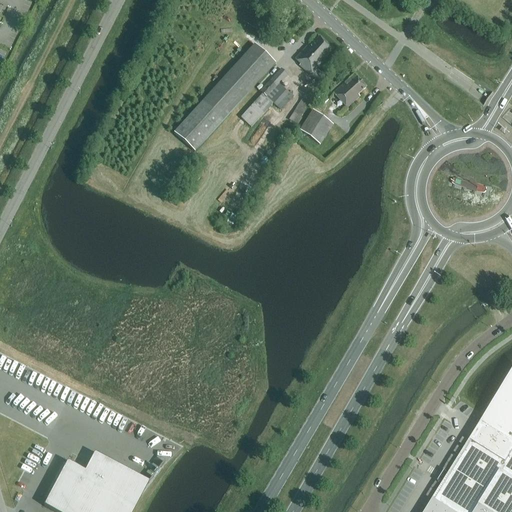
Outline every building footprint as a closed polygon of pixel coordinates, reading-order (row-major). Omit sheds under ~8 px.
[(324,60),(333,50),(320,37),(310,47),(308,45),(295,60),(301,65),(300,66),(312,77),(313,77),(317,81),(323,75),(318,70),(326,62),(324,60)] [(195,152),(276,64),(255,45),(174,133),(195,152)] [(288,75),(281,69),(261,92),(263,94),(241,118),(251,128),(286,90),(279,84),(288,75)] [(358,95),(366,87),(354,74),(334,93),(347,108),(360,96),(358,95)] [(323,95),(319,99),(324,104),(328,101),(323,95)] [(319,144),(333,124),(313,110),(299,130),(319,144)] [(454,186),(490,196),(492,189),(456,179),(454,186)] [(25,264),(0,312),(0,329),(39,350),(71,288),(25,264)] [(208,356),(176,420),(200,433),(233,369),(208,356)] [(511,511),(511,377),(479,431),(475,429),(476,429),(475,428),(471,435),(472,435),(475,437),(428,511),(511,511)] [(67,463),(44,507),(52,511),(127,511),(149,483),(94,454),(85,472),(67,463)]
